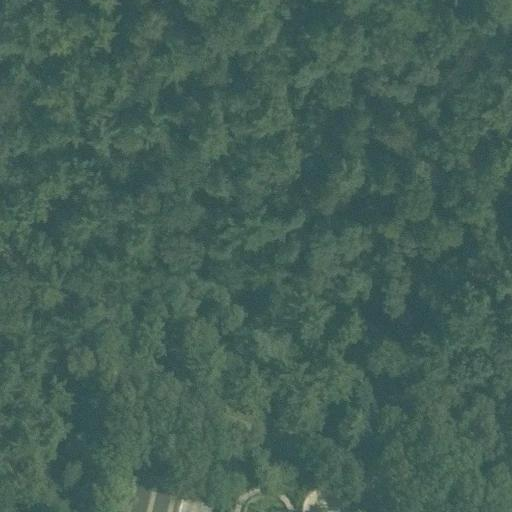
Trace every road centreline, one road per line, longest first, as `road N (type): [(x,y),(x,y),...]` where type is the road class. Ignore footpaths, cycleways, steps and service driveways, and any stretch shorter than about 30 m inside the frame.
road 1 (unclassified): [(364,471),(64,361),(0,294)]
road 2 (track): [(364,471),(511,337)]
